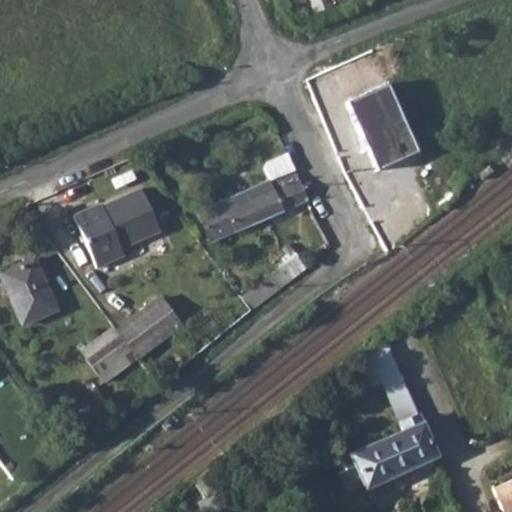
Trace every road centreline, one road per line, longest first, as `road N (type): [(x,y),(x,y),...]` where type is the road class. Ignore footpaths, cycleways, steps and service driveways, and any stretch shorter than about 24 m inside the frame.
road 1 (unclassified): [(359,255),(34,511)]
road 2 (residential): [(0,189),(277,65)]
road 3 (residential): [(277,65),(359,255)]
road 4 (residential): [(277,65),(457,0)]
road 5 (residential): [(421,370),(482,511)]
